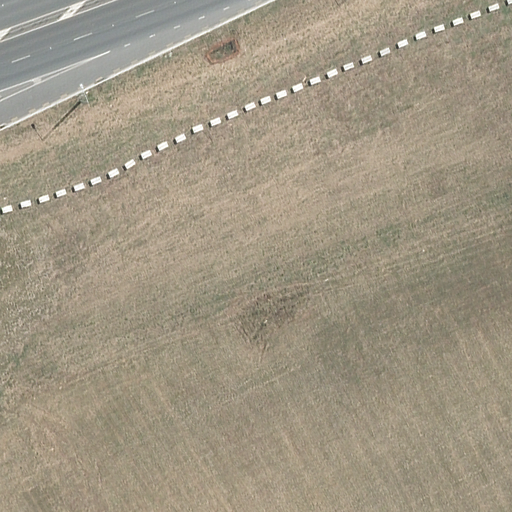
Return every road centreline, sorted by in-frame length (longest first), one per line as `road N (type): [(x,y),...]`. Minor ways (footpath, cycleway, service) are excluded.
road 1 (unclassified): [(145,12),(0,109)]
road 2 (trunk): [(145,12),(0,62)]
